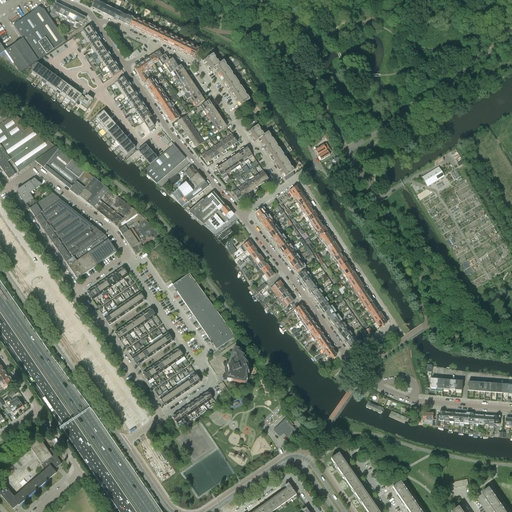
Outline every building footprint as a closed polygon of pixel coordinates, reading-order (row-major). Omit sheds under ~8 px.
[(97,10),(100,3),(95,1),(92,8),(97,10)] [(54,15),(59,5),(55,3),(53,7),(52,8),(51,9),(52,11),(50,13),(48,15),(51,19),(53,17),(54,15)] [(102,13),(106,6),(100,3),(97,10),(102,13)] [(59,15),(63,7),(59,5),(54,15),(53,17),(55,18),(56,16),(57,14),(59,15)] [(108,16),(111,9),(106,6),(102,13),(108,16)] [(61,19),(66,9),(63,7),(59,15),(60,15),(59,18),(57,19),(60,22),(61,19)] [(5,51),(20,73),(66,42),(44,10),(39,8),(13,26),(22,39),(5,51)] [(67,19),(71,11),(66,9),(61,19),(60,22),(61,24),(63,23),(65,21),(63,20),(64,17),(67,19)] [(113,18),(117,11),(111,9),(108,16),(113,18)] [(78,15),(71,11),(67,19),(66,20),(74,23),(75,22),(78,15)] [(118,21),(122,14),(117,11),(113,18),(118,21)] [(124,23),(127,16),(122,14),(118,21),(124,23)] [(129,26),(133,18),(128,15),(127,16),(124,23),(129,26)] [(86,18),(82,16),(77,27),(78,28),(80,25),(82,26),(86,18)] [(135,29),(139,19),(134,17),(133,18),(129,26),(135,29)] [(140,31),(145,22),(139,19),(135,29),(140,31)] [(146,34),(150,25),(145,22),(140,31),(146,34)] [(151,37),(156,27),(150,25),(146,34),(151,37)] [(91,26),(80,33),(84,38),(94,31),(91,26)] [(156,39),(161,30),(156,27),(151,37),(156,39)] [(162,42),(166,33),(161,30),(156,39),(162,42)] [(94,31),(84,38),(87,43),(89,42),(98,36),(94,31)] [(167,45),(172,35),(166,33),(162,42),(167,45)] [(173,47),(177,38),(172,35),(167,45),(173,47)] [(98,36),(89,42),(92,46),(93,47),(101,41),(98,36)] [(178,50),(183,41),(177,38),(173,47),(178,50)] [(92,46),(90,48),(91,48),(94,53),(95,53),(95,52),(104,46),(101,41),(93,47),(92,46)] [(184,52),(188,43),(183,41),(178,50),(184,52)] [(189,55),(193,46),(188,43),(184,52),(189,55)] [(104,46),(95,52),(95,53),(98,57),(108,51),(104,46)] [(194,58),(198,49),(198,48),(193,46),(189,55),(194,58)] [(98,57),(97,58),(101,63),(103,62),(111,56),(108,51),(98,57)] [(203,61),(205,60),(211,55),(210,53),(201,59),(203,61)] [(208,65),(216,59),(213,54),(211,56),(211,55),(205,60),(206,63),(208,65)] [(158,60),(155,57),(154,55),(153,55),(154,55),(149,58),(153,65),(158,61),(158,60)] [(164,64),(171,59),(170,57),(167,58),(165,55),(162,56),(162,57),(158,59),(159,59),(163,65),(164,64)] [(111,56),(103,62),(106,67),(114,61),(111,56)] [(154,66),(153,65),(149,58),(147,59),(146,60),(144,61),(150,70),(151,72),(153,70),(153,69),(155,68),(154,66)] [(167,69),(175,63),(177,62),(176,60),(174,61),(172,58),(171,59),(164,64),(167,69)] [(213,68),(215,67),(219,64),(216,59),(208,65),(209,67),(211,70),(213,69),(213,68)] [(114,61),(106,67),(109,71),(109,72),(118,66),(114,61)] [(150,70),(144,61),(142,63),(142,62),(141,63),(141,64),(139,65),(147,75),(150,73),(148,71),(150,70)] [(218,72),(227,66),(224,61),(219,64),(215,67),(217,70),(218,72)] [(172,71),(178,67),(177,65),(179,63),(177,62),(175,63),(167,69),(170,73),(173,71),(172,71)] [(34,68),(32,72),(37,75),(43,67),(38,64),(34,68)] [(147,75),(139,65),(138,65),(135,67),(135,68),(134,69),(144,83),(145,83),(152,78),(153,77),(152,75),(148,77),(147,75)] [(175,76),(184,70),(186,69),(185,67),(183,68),(181,65),(178,67),(172,71),(173,71),(175,76)] [(109,71),(108,72),(112,77),(121,71),(118,66),(109,72),(109,71)] [(222,77),(230,71),(227,66),(218,72),(220,74),(222,77)] [(43,67),(37,75),(41,79),(42,79),(48,71),(47,70),(46,70),(43,67)] [(187,74),(185,72),(187,70),(186,69),(184,70),(175,76),(178,80),(187,74)] [(41,79),(40,81),(45,85),(52,74),(49,72),(48,71),(42,79),(41,79)] [(225,81),(233,76),(230,71),(222,77),(223,79),(225,81)] [(52,74),(45,85),(50,88),(57,78),(57,77),(56,77),(52,74)] [(181,84),(190,79),(192,77),(190,76),(188,77),(187,74),(178,80),(181,84)] [(125,76),(114,83),(118,89),(128,82),(125,76)] [(228,86),(236,80),(233,76),(225,81),(226,83),(228,86)] [(192,83),(191,81),(193,79),(192,77),(190,79),(181,84),(184,89),(192,83)] [(57,78),(50,88),(55,92),(62,81),(59,79),(58,78),(57,78)] [(148,88),(157,82),(155,80),(154,80),(152,78),(145,83),(146,84),(145,85),(146,86),(147,86),(148,88)] [(231,91),(240,85),(236,80),(228,86),(230,89),(231,91)] [(62,81),(55,92),(60,95),(67,85),(66,84),(65,84),(62,81)] [(159,88),(157,86),(158,85),(158,84),(160,83),(159,81),(157,82),(148,88),(149,89),(149,90),(149,91),(151,92),(151,93),(159,88)] [(128,82),(118,89),(121,94),(132,87),(128,82)] [(187,93),(195,87),(198,86),(196,84),(194,86),(192,83),(184,89),(187,93)] [(67,85),(60,95),(64,99),(65,99),(65,98),(72,88),(69,86),(68,85),(67,85)] [(234,96),(243,90),(240,85),(231,91),(233,93),(234,96)] [(198,92),(197,89),(199,88),(198,86),(195,87),(187,93),(190,97),(198,92)] [(132,87),(121,94),(125,99),(127,97),(135,92),(132,87)] [(155,98),(163,92),(160,87),(159,88),(151,93),(152,94),(152,95),(153,96),(154,96),(155,98)] [(72,88),(65,98),(70,101),(77,92),(76,91),(75,91),(72,88)] [(238,101),(246,95),(243,90),(234,96),(236,98),(238,101)] [(77,92),(70,101),(75,105),(78,100),(82,96),(78,93),(77,92)] [(135,92),(127,97),(130,102),(138,97),(135,92)] [(158,103),(166,97),(163,92),(155,98),(156,99),(155,100),(156,101),(157,101),(158,103)] [(193,102),(201,96),(203,95),(202,93),(200,94),(198,92),(190,97),(193,102)] [(204,101),(202,98),(205,97),(203,95),(201,96),(193,102),(196,106),(204,101)] [(248,101),(250,100),(246,95),(238,101),(239,103),(241,105),(248,101)] [(82,96),(78,100),(82,103),(81,105),(82,104),(86,108),(86,109),(93,100),(87,96),(85,99),(84,98),(82,96)] [(130,102),(129,103),(132,108),(133,107),(142,102),(138,97),(130,102)] [(170,101),(173,100),(172,98),(169,99),(168,100),(166,97),(158,103),(159,104),(159,105),(160,106),(161,108),(170,101)] [(203,111),(212,105),(214,104),(213,102),(210,103),(209,100),(200,106),(203,111)] [(172,108),(170,105),(172,104),(170,101),(161,108),(162,109),(162,110),(163,111),(164,111),(165,113),(172,108)] [(241,109),(249,103),(250,103),(248,101),(241,105),(239,107),(241,109)] [(142,102),(133,107),(137,112),(145,106),(142,102)] [(215,109),(213,107),(215,105),(214,104),(212,105),(203,111),(206,115),(215,109)] [(2,105),(0,106),(0,124),(14,115),(2,105)] [(137,112),(136,113),(139,118),(148,111),(145,106),(137,112)] [(168,118),(177,111),(176,109),(174,110),(172,108),(165,113),(166,114),(165,115),(166,116),(167,116),(168,118)] [(209,119),(218,114),(220,112),(218,110),(216,112),(215,109),(206,115),(209,119)] [(148,111),(139,118),(142,123),(143,122),(149,119),(152,117),(148,111)] [(179,118),(177,115),(179,114),(177,111),(168,118),(169,119),(169,120),(170,121),(171,123),(179,118)] [(104,112),(95,119),(99,123),(108,116),(104,112)] [(221,118),(219,115),(221,114),(220,112),(218,114),(209,119),(212,124),(221,118)] [(0,149),(31,128),(14,115),(0,124),(0,149)] [(108,116),(99,123),(103,128),(112,121),(108,116)] [(178,128),(189,121),(186,116),(177,122),(179,124),(177,126),(178,128)] [(215,128),(223,122),(225,121),(224,119),(222,121),(221,118),(212,124),(215,128)] [(149,119),(143,122),(149,130),(154,127),(149,119)] [(103,128),(102,129),(106,133),(106,134),(107,133),(115,125),(112,121),(103,128)] [(183,130),(192,125),(189,121),(178,128),(179,129),(182,128),(183,130)] [(227,127),(225,124),(227,123),(225,121),(223,122),(215,128),(218,133),(227,127)] [(247,133),(249,131),(256,127),(254,124),(245,130),(247,133)] [(115,125),(107,133),(111,137),(119,130),(115,125)] [(184,136),(194,129),(192,125),(183,130),(185,133),(183,134),(184,136)] [(252,136),(261,130),(258,126),(256,127),(249,131),(251,134),(252,136)] [(31,128),(0,149),(0,167),(9,179),(35,162),(35,161),(55,147),(31,128)] [(327,142),(331,139),(325,128),(318,132),(321,136),(323,135),(327,142)] [(189,139),(197,134),(194,129),(184,136),(185,138),(187,137),(189,139)] [(119,130),(111,137),(115,142),(116,141),(123,134),(119,130)] [(260,138),(264,135),(261,130),(252,136),(254,139),(256,141),(258,140),(258,139),(260,138)] [(263,143),(271,137),(268,132),(264,135),(260,138),(262,141),(263,143)] [(123,134),(116,141),(119,145),(120,146),(127,139),(123,134)] [(190,145),(200,138),(197,134),(189,139),(191,142),(189,143),(190,145)] [(237,143),(231,134),(227,138),(234,148),(236,147),(234,145),(237,143)] [(266,148),(275,142),(271,137),(263,143),(264,145),(266,148)] [(195,148),(203,142),(200,138),(190,145),(191,147),(193,145),(195,148)] [(234,148),(227,138),(222,141),(228,149),(231,147),(232,149),(234,148)] [(119,145),(118,146),(119,146),(122,151),(123,151),(131,143),(127,139),(120,146),(119,145)] [(228,149),(222,141),(218,143),(225,154),(227,153),(225,151),(228,149)] [(269,153),(278,147),(275,142),(266,148),(268,151),(269,153)] [(122,151),(121,151),(122,152),(126,156),(134,149),(135,148),(131,143),(123,151),(122,151)] [(225,154),(218,143),(214,146),(219,155),(222,153),(223,155),(225,154)] [(318,155),(329,148),(326,143),(323,145),(315,150),(318,155)] [(145,145),(138,151),(142,156),(149,149),(145,145)] [(173,145),(151,165),(156,171),(163,178),(185,159),(179,151),(173,145)] [(219,155),(214,146),(209,149),(216,160),(218,159),(217,156),(219,155)] [(35,161),(35,162),(43,168),(52,157),(58,150),(55,147),(35,161)] [(273,158),(281,152),(278,147),(269,153),(271,155),(273,158)] [(253,156),(247,148),(244,150),(243,148),(241,149),(242,151),(248,159),(253,156)] [(329,155),(328,153),(331,151),(329,148),(318,155),(321,160),(329,155)] [(149,149),(142,156),(146,160),(153,154),(149,149)] [(216,160),(209,149),(205,152),(211,161),(213,159),(215,161),(216,160)] [(248,159),(242,151),(241,149),(239,150),(241,152),(238,154),(244,162),(248,159)] [(79,178),(85,171),(58,150),(52,157),(60,164),(62,161),(67,166),(65,168),(79,178)] [(211,161),(205,152),(200,155),(207,166),(209,164),(208,162),(211,161)] [(276,162),(284,156),(281,152),(273,158),(274,160),(276,162)] [(153,154),(146,160),(150,165),(157,158),(153,154)] [(244,162),(238,154),(236,156),(234,154),(232,155),(234,157),(239,165),(244,162)] [(239,165),(234,157),(232,155),(231,156),(232,158),(229,160),(235,168),(239,165)] [(279,167),(288,161),(284,156),(276,162),(277,164),(279,167)] [(79,178),(65,168),(67,166),(62,161),(60,164),(52,157),(43,168),(79,196),(94,177),(85,171),(79,178)] [(343,167),(338,157),(334,159),(337,164),(339,163),(341,168),(343,167)] [(235,168),(229,160),(227,162),(226,159),(224,161),(225,163),(231,171),(235,168)] [(231,171),(225,163),(224,161),(222,162),(223,164),(221,166),(226,174),(231,171)] [(282,172),(291,166),(288,161),(279,167),(281,170),(282,172)] [(156,171),(151,165),(143,171),(156,184),(163,178),(156,171)] [(227,176),(226,174),(221,166),(218,167),(217,165),(215,167),(223,179),(227,176)] [(292,172),(294,171),(291,166),(282,172),(284,174),(286,177),(292,172)] [(192,167),(183,174),(189,180),(197,173),(192,167)] [(427,186),(443,176),(438,168),(422,177),(427,186)] [(263,171),(258,174),(265,185),(267,183),(266,181),(268,179),(263,171)] [(292,172),(286,177),(284,178),(285,181),(294,175),(292,172)] [(189,180),(178,189),(188,203),(189,201),(208,186),(197,173),(189,180)] [(382,181),(377,173),(373,174),(375,178),(374,179),(377,184),(382,181)] [(258,174),(254,177),(259,185),(262,184),(263,186),(265,185),(258,174)] [(176,175),(165,185),(169,189),(180,180),(176,175)] [(94,177),(79,196),(86,203),(101,184),(94,177)] [(259,185),(254,177),(249,180),(256,191),(258,189),(257,187),(259,185)] [(42,185),(34,179),(30,182),(35,190),(42,185)] [(249,180),(245,183),(251,191),(253,190),(255,192),(256,191),(249,180)] [(17,191),(26,205),(33,200),(29,194),(35,190),(30,182),(17,191)] [(245,183),(241,186),(248,196),(250,195),(248,193),(251,191),(245,183)] [(101,184),(86,203),(93,208),(108,189),(101,184)] [(248,196),(241,186),(236,189),(242,197),(245,195),(246,198),(248,196)] [(292,195),(294,197),(301,192),(297,186),(289,192),(291,195),(292,195)] [(108,189),(93,208),(117,227),(132,208),(108,189)] [(233,194),(237,200),(239,202),(241,201),(239,199),(242,197),(236,189),(232,192),(233,194)] [(213,192),(203,201),(203,200),(188,212),(203,225),(210,219),(225,206),(213,192)] [(301,192),(294,197),(296,200),(295,201),(296,203),(305,197),(301,192)] [(52,193),(29,209),(35,217),(60,199),(52,193)] [(305,197),(296,203),(297,205),(298,204),(300,207),(308,202),(305,197)] [(60,200),(60,199),(35,217),(65,262),(105,235),(90,224),(60,200)] [(308,202),(300,207),(302,210),(301,211),(302,213),(311,207),(308,202)] [(225,206),(203,225),(212,233),(225,222),(226,223),(227,221),(233,215),(225,206)] [(311,207),(302,213),(304,215),(305,214),(307,217),(314,212),(311,207)] [(132,208),(117,227),(119,230),(118,230),(122,235),(145,219),(132,208)] [(256,216),(258,219),(266,213),(264,211),(265,210),(264,208),(255,214),(256,216)] [(314,212),(307,217),(309,220),(308,221),(309,223),(318,217),(314,212)] [(266,213),(258,219),(260,222),(260,221),(262,223),(270,217),(269,215),(268,216),(266,213)] [(272,220),(270,217),(262,223),(263,225),(263,226),(265,229),(273,223),(271,221),(272,220)] [(321,222),(318,217),(309,223),(310,225),(311,224),(313,227),(321,222)] [(145,219),(122,235),(131,249),(136,255),(142,251),(162,237),(145,219)] [(28,269),(0,222),(0,241),(20,274),(28,269)] [(324,227),(321,222),(313,227),(315,230),(314,231),(316,233),(324,227)] [(273,223),(265,229),(267,232),(267,231),(269,233),(277,227),(276,225),(275,226),(273,223)] [(277,227),(269,233),(270,235),(270,236),(272,238),(280,233),(278,230),(279,230),(277,227)] [(327,232),(324,227),(316,233),(317,235),(318,234),(320,237),(327,232)] [(331,237),(327,232),(320,237),(322,240),(321,241),(322,243),(331,237)] [(280,233),(272,238),(274,241),(276,243),(284,237),(283,235),(281,236),(280,233)] [(105,235),(65,262),(77,279),(116,252),(105,235)] [(284,237),(276,243),(277,245),(279,248),(286,243),(285,240),(286,239),(284,237)] [(331,237),(322,243),(324,245),(325,244),(327,248),(334,243),(331,237)] [(229,251),(231,254),(236,250),(232,245),(234,243),(231,239),(227,242),(226,245),(228,248),(227,249),(229,251)] [(249,241),(240,248),(244,253),(246,251),(253,246),(249,241)] [(286,243),(279,248),(281,251),(283,253),(291,247),(290,245),(288,245),(286,243)] [(334,243),(327,248),(329,251),(328,251),(329,253),(337,248),(334,243)] [(253,246),(246,251),(250,256),(257,250),(253,246)] [(291,247),(283,253),(284,255),(286,258),(293,253),(292,250),(293,249),(291,247)] [(337,248),(329,253),(330,255),(331,254),(333,257),(340,253),(337,248)] [(252,258),(249,260),(251,263),(260,255),(257,250),(250,256),(252,258)] [(293,253),(286,258),(288,261),(290,263),(298,257),(297,254),(295,255),(293,253)] [(340,253),(333,257),(335,261),(334,261),(335,263),(344,258),(340,253)] [(260,255),(251,263),(254,267),(264,260),(260,255)] [(298,257),(290,263),(291,265),(293,268),(300,262),(299,260),(300,259),(298,257)] [(344,258),(335,263),(337,265),(338,264),(340,268),(347,263),(344,258)] [(264,260),(254,267),(258,272),(268,265),(264,260)] [(297,272),(303,268),(305,266),(304,264),(302,265),(300,262),(293,268),(295,271),(295,270),(297,272)] [(347,263),(340,268),(342,271),(341,271),(342,273),(350,268),(347,263)] [(268,265),(258,272),(262,277),(271,270),(268,265)] [(128,276),(123,268),(118,271),(124,279),(128,276)] [(301,280),(309,274),(308,272),(306,273),(303,268),(297,272),(298,275),(301,280)] [(350,268),(342,273),(343,275),(344,275),(346,278),(354,273),(350,268)] [(271,270),(262,277),(265,282),(275,275),(271,270)] [(124,279),(118,271),(114,274),(119,282),(124,279)] [(354,273),(346,278),(348,281),(347,282),(349,283),(357,278),(354,273)] [(119,282),(114,274),(109,277),(115,285),(119,282)] [(235,337),(208,300),(189,274),(172,286),(176,291),(175,291),(176,292),(176,293),(177,292),(210,341),(210,342),(211,344),(212,344),(216,350),(218,348),(221,348),(222,348),(223,348),(224,347),(226,346),(227,346),(227,345),(228,344),(228,343),(228,342),(229,341),(235,337)] [(309,274),(301,280),(304,284),(311,279),(309,277),(310,276),(309,274)] [(115,285),(109,277),(105,280),(110,288),(115,285)] [(357,278),(349,283),(350,285),(351,284),(353,288),(360,283),(357,278)] [(311,279),(304,284),(307,288),(315,283),(314,281),(312,282),(311,279)] [(110,288),(105,280),(100,283),(106,291),(110,288)] [(32,286),(69,345),(78,340),(40,281),(32,286)] [(274,293),(275,292),(283,286),(280,281),(270,288),(274,293)] [(106,291),(100,283),(96,286),(101,294),(106,291)] [(256,292),(266,285),(265,283),(255,290),(256,292)] [(315,283),(307,288),(310,292),(317,288),(315,285),(316,284),(315,283)] [(360,283),(353,288),(355,291),(354,292),(355,293),(363,288),(360,283)] [(267,286),(266,285),(256,292),(259,296),(270,288),(268,285),(267,286)] [(101,294),(96,286),(91,289),(97,297),(101,294)] [(283,286),(275,292),(274,293),(277,298),(287,291),(283,286)] [(317,288),(310,292),(313,297),(321,291),(320,289),(318,290),(317,288)] [(363,288),(355,293),(356,295),(357,294),(359,298),(367,293),(363,288)] [(97,297),(91,289),(87,292),(92,300),(97,297)] [(287,291),(277,298),(281,303),(291,296),(287,291)] [(321,291),(313,297),(316,301),(322,296),(321,294),(322,293),(321,291)] [(145,300),(140,293),(135,296),(141,304),(145,300)] [(367,293),(359,298),(361,301),(360,302),(362,303),(370,298),(367,293)] [(141,304),(135,296),(131,299),(136,307),(141,304)] [(291,296),(281,303),(285,308),(294,300),(291,296)] [(322,296),(316,301),(319,305),(327,299),(325,298),(324,299),(322,296)] [(370,298),(362,303),(363,305),(364,305),(366,308),(373,303),(370,298)] [(136,307),(131,299),(126,302),(132,310),(136,307)] [(327,299),(319,305),(322,309),(328,305),(327,302),(328,301),(327,299)] [(132,310),(126,302),(122,305),(127,313),(132,310)] [(373,303),(366,308),(368,311),(367,312),(368,314),(377,308),(373,303)] [(127,313),(122,305),(117,308),(123,316),(127,313)] [(297,316),(305,310),(303,308),(302,305),(294,310),(296,313),(295,314),(297,316)] [(328,305),(322,309),(325,313),(333,308),(331,306),(330,307),(328,305)] [(123,316),(117,308),(113,311),(118,319),(123,316)] [(156,316),(151,308),(146,312),(151,319),(156,316)] [(333,308),(325,313),(328,318),(334,313),(333,311),(334,310),(333,308)] [(377,308),(368,314),(369,315),(370,315),(372,318),(380,313),(377,308)] [(301,320),(309,315),(307,312),(306,312),(305,310),(297,316),(298,318),(299,317),(301,320)] [(118,319),(113,311),(108,314),(114,322),(118,319)] [(151,319),(146,312),(141,315),(147,323),(148,323),(152,320),(151,319)] [(334,313),(328,318),(331,322),(339,316),(337,315),(336,315),(334,313)] [(380,313),(372,318),(375,321),(374,322),(375,323),(383,318),(380,313)] [(114,322),(108,314),(104,317),(109,325),(110,325),(114,322)] [(147,323),(141,315),(137,318),(142,326),(147,323)] [(303,326),(312,320),(310,318),(310,317),(309,315),(301,320),(303,323),(302,324),(303,326)] [(334,326),(342,320),(339,316),(331,322),(334,326)] [(142,326),(137,318),(133,321),(138,329),(142,326)] [(383,318),(375,323),(373,324),(377,330),(384,326),(383,325),(387,323),(383,318)] [(308,330),(316,325),(314,322),(313,322),(312,320),(303,326),(305,328),(306,327),(308,330)] [(337,330),(345,325),(342,320),(334,326),(337,330)] [(138,329),(133,321),(128,324),(134,332),(134,333),(139,330),(138,329)] [(134,332),(128,324),(124,327),(129,335),(134,332)] [(316,325),(308,330),(310,333),(309,334),(307,336),(308,337),(319,330),(317,328),(317,327),(316,325)] [(345,325),(337,330),(340,335),(346,330),(345,328),(346,327),(345,325)] [(129,335),(124,327),(119,330),(125,338),(129,335)] [(125,338),(119,330),(115,333),(121,342),(125,339),(125,338)] [(319,330),(308,337),(309,339),(312,337),(312,338),(313,337),(315,340),(323,334),(321,332),(320,332),(319,330)] [(346,330),(340,335),(343,339),(351,333),(349,331),(348,332),(346,330)] [(173,341),(168,333),(163,336),(168,344),(173,341)] [(354,338),(352,335),(351,333),(343,339),(346,343),(354,338)] [(323,334),(315,340),(317,342),(316,343),(316,344),(314,345),(315,347),(326,340),(324,338),(324,337),(323,334)] [(168,344),(163,336),(159,339),(164,347),(168,344)] [(356,343),(357,343),(357,342),(356,340),(354,338),(346,343),(348,346),(349,348),(356,344),(356,343)] [(164,347),(159,339),(154,342),(159,350),(164,347)] [(326,340),(315,347),(316,349),(318,347),(319,348),(320,347),(322,349),(329,344),(328,342),(327,342),(326,340)] [(159,350),(154,342),(150,345),(155,353),(159,350)] [(329,344),(322,349),(324,352),(323,353),(323,354),(321,355),(322,357),(333,350),(331,348),(331,347),(329,344)] [(155,353),(150,345),(145,349),(151,356),(155,353)] [(248,373),(249,373),(246,365),(247,365),(247,364),(243,358),(244,357),(238,352),(239,350),(239,351),(239,350),(234,348),(229,362),(226,361),(227,360),(226,360),(226,362),(225,363),(225,364),(225,365),(224,367),(224,368),(224,369),(225,373),(225,374),(225,375),(225,376),(224,378),(224,379),(224,380),(245,384),(246,384),(247,381),(247,373),(248,373)] [(151,356),(145,349),(141,352),(146,360),(151,356)] [(184,357),(178,349),(174,352),(179,360),(184,357)] [(333,350),(322,357),(323,359),(325,357),(326,358),(327,357),(329,359),(331,358),(332,360),(336,357),(335,355),(336,354),(335,352),(334,352),(333,350)] [(90,351),(82,356),(127,431),(135,426),(90,351)] [(146,360),(141,352),(136,355),(142,363),(146,360)] [(179,360),(174,352),(169,355),(175,363),(179,360)] [(142,363),(136,355),(132,358),(137,366),(138,365),(142,363)] [(175,363),(169,355),(165,358),(170,366),(171,367),(175,364),(175,363)] [(170,366),(165,358),(160,361),(166,369),(170,366)] [(166,369),(160,361),(156,364),(161,372),(166,369)] [(161,372),(156,364),(151,367),(157,375),(161,372)] [(157,375),(151,367),(147,370),(152,378),(157,375)] [(152,378),(147,370),(142,374),(148,382),(152,378)] [(6,373),(0,377),(0,383),(0,384),(9,378),(8,376),(8,375),(6,373)] [(201,382),(195,373),(190,376),(191,377),(196,385),(201,382)] [(196,385),(191,377),(186,380),(192,388),(196,385)] [(9,378),(0,384),(4,389),(12,383),(11,381),(11,380),(10,378),(9,378)] [(192,388),(186,380),(182,383),(187,391),(192,388)] [(225,394),(229,392),(222,382),(218,384),(225,394)] [(187,391),(182,383),(177,386),(183,394),(187,391)] [(183,394),(177,386),(173,389),(178,397),(183,394)] [(178,397),(173,389),(169,392),(174,400),(178,397)] [(174,400),(169,392),(164,395),(169,403),(174,400)] [(213,399),(208,392),(203,395),(208,402),(213,399)] [(169,403),(164,395),(159,398),(165,406),(169,403)] [(208,402),(203,395),(199,398),(204,405),(208,402)] [(204,405),(199,398),(194,401),(199,408),(204,405)] [(19,400),(13,403),(18,410),(23,406),(19,400)] [(199,408),(194,401),(190,404),(195,411),(199,408)] [(18,410),(13,403),(8,407),(13,413),(18,410)] [(195,411),(190,404),(186,407),(190,414),(195,411)] [(190,414),(186,407),(181,410),(186,417),(190,414)] [(186,417),(181,410),(177,413),(181,420),(186,417)] [(181,420),(177,413),(172,417),(177,424),(181,420)] [(288,437),(295,430),(285,420),(274,430),(279,436),(283,432),(288,437)] [(19,505),(56,473),(54,470),(61,464),(51,448),(48,450),(40,439),(29,446),(30,447),(42,464),(43,463),(46,469),(14,497),(6,487),(0,492),(0,494),(13,509),(18,505),(19,506),(19,505)] [(348,467),(344,462),(345,462),(344,459),(343,460),(339,454),(331,459),(334,464),(340,472),(348,467)] [(180,487),(174,478),(173,478),(171,476),(172,474),(171,473),(170,474),(165,466),(157,471),(165,484),(164,484),(170,493),(180,487)] [(357,480),(352,473),(353,472),(351,470),(350,471),(348,467),(340,472),(342,476),(349,485),(357,480)] [(365,492),(362,487),(363,487),(361,484),(360,485),(357,480),(349,485),(352,490),(357,498),(365,492)] [(408,494),(406,490),(400,482),(392,487),(396,492),(395,493),(396,495),(397,495),(400,499),(408,494)] [(283,486),(283,487),(284,487),(284,488),(285,488),(286,488),(287,489),(255,511),(271,511),(296,495),(288,483),(283,486)] [(482,494),(486,499),(485,499),(486,502),(487,501),(491,506),(499,500),(490,488),(482,494)] [(374,504),(369,498),(370,497),(368,495),(368,496),(365,492),(357,498),(363,506),(366,510),(374,504)] [(417,506),(408,494),(400,499),(404,505),(403,505),(405,508),(406,507),(409,511),(417,506)] [(506,511),(499,500),(491,506),(494,511),(493,511),(506,511)]
